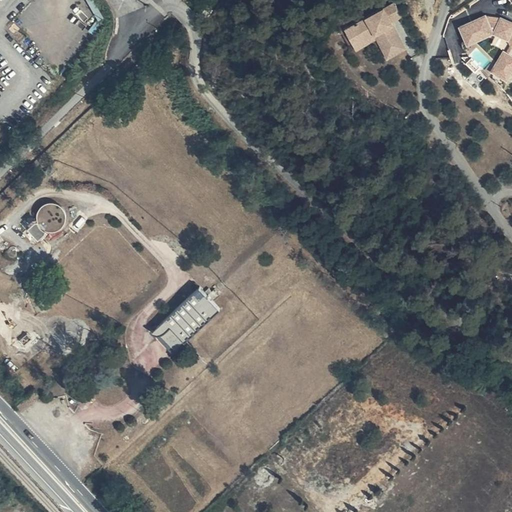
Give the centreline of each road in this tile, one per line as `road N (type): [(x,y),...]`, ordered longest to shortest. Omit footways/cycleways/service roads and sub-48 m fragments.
road 1 (unclassified): [(0,170),(157,10),(173,5),(195,23),(197,68),(209,92),(246,134),(511,350)]
road 2 (residential): [(447,0),(426,55),(427,82),(444,136),(511,226)]
road 3 (unknown): [(45,467),(87,415),(128,405),(140,377),(141,342)]
road 4 (primary): [(0,419),(86,511)]
